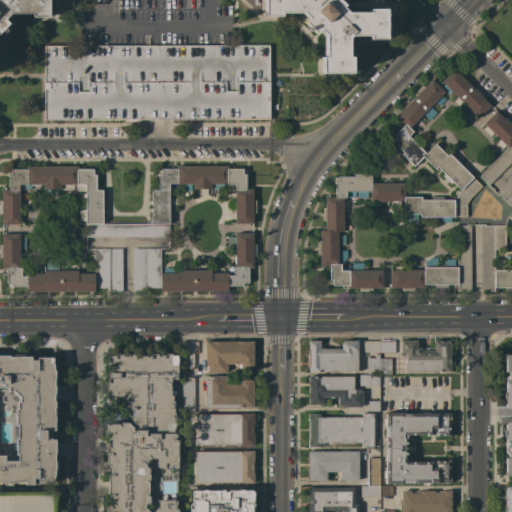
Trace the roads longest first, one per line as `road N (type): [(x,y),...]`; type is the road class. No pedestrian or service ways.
road 1 (residential): [(320,151),(0,143)]
road 2 (tertiary): [(200,321),(0,322)]
road 3 (residential): [(475,321),(475,511)]
road 4 (residential): [(85,323),(83,511)]
road 5 (tertiary): [(445,26),(320,151)]
road 6 (tertiary): [(279,320),(422,321)]
